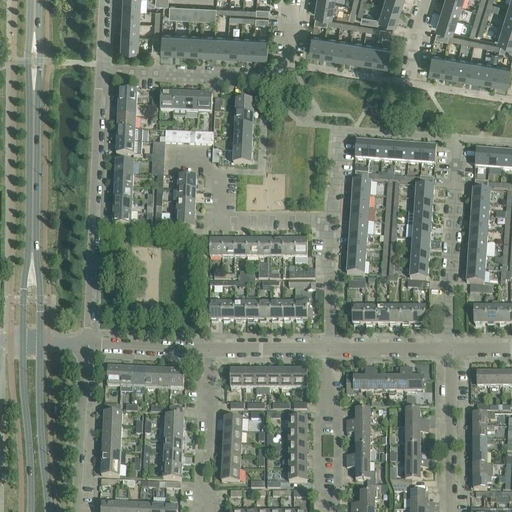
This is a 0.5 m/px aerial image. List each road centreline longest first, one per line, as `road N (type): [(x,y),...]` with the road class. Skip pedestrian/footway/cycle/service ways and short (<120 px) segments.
road 1 (residential): [(99,70),(85,345)]
road 2 (residential): [(450,349),(459,138)]
road 3 (residential): [(332,220),(214,220),(216,171),(186,159)]
road 4 (residential): [(99,70),(266,79),(287,60)]
road 5 (tertiary): [(22,341),(31,511)]
road 6 (tertiary): [(49,511),(39,343)]
road 7 (residential): [(76,511),(85,345)]
road 8 (residential): [(335,511),(328,349)]
road 9 (residential): [(204,511),(208,349)]
road 10 (residential): [(451,511),(450,349)]
road 11 (tertiary): [(33,89),(32,250)]
road 12 (residential): [(328,349),(332,220)]
road 13 (residential): [(85,345),(208,349)]
road 14 (residential): [(328,349),(450,349)]
road 15 (residential): [(208,349),(328,349)]
